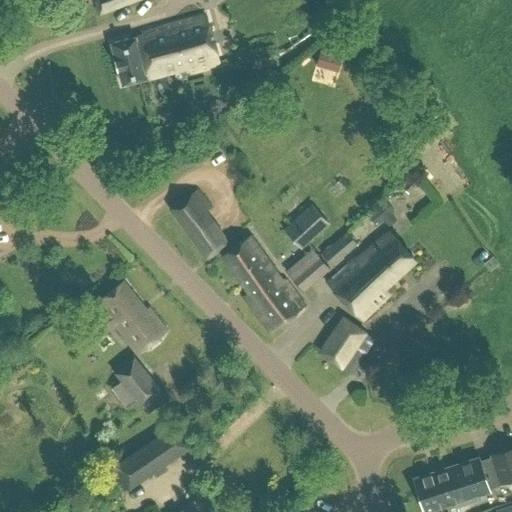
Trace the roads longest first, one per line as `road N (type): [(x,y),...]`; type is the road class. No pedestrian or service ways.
road 1 (tertiary): [(368,455),(0,91)]
road 2 (track): [(0,76),(41,49),(183,8)]
road 3 (tertiary): [(368,455),(382,440),(511,406)]
